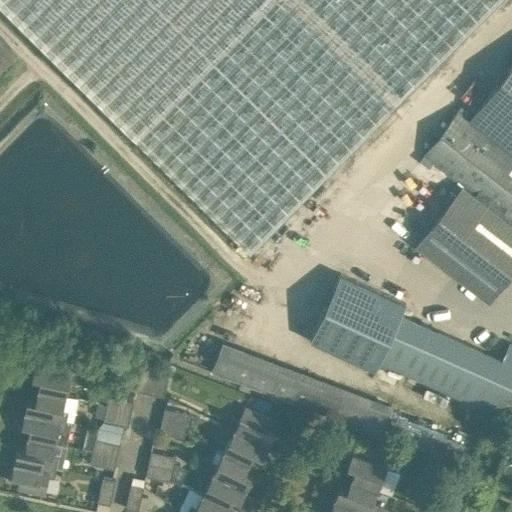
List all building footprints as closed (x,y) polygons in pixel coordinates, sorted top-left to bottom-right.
[(0,0),(0,2),(251,251),(499,0),(0,0)] [(511,63),(469,118),(458,110),(423,155),(465,187),(418,247),(488,301),(511,270),(511,63)] [(427,327),(399,314),(404,302),(338,274),(309,340),(375,368),(378,361),(511,422),(511,343),(508,342),(500,359),(427,327)] [(212,369),(383,432),(394,403),(223,340),(212,369)] [(37,351),(34,363),(76,373),(78,362),(73,361),(76,347),(48,341),(45,353),(37,351)] [(40,378),(38,389),(65,395),(68,381),(74,382),(76,373),(34,363),(32,376),(40,378)] [(139,390),(151,392),(156,368),(144,366),(139,390)] [(156,368),(151,392),(163,395),(168,371),(156,368)] [(27,399),(24,411),(65,420),(66,418),(68,410),(62,408),(65,395),(38,389),(35,401),(27,399)] [(108,395),(106,404),(131,409),(133,401),(108,395)] [(101,420),(99,427),(122,431),(123,431),(124,425),(128,425),(131,409),(106,404),(103,420),(101,420)] [(232,415),(227,425),(267,445),(272,433),(265,430),(271,419),(244,406),(239,418),(232,415)] [(164,407),(161,420),(186,425),(189,412),(164,407)] [(30,425),(27,436),(55,442),(55,441),(67,444),(72,420),(66,418),(65,420),(24,411),(21,423),(30,425)] [(186,425),(161,420),(159,431),(184,436),(186,425)] [(228,436),(222,450),(249,463),(254,452),(261,456),(267,445),(227,425),(224,434),(228,436)] [(93,448),(92,451),(117,456),(119,443),(122,431),(99,427),(92,426),(86,446),(93,448)] [(17,446),(14,458),(56,467),(59,457),(52,456),(55,442),(27,436),(25,448),(17,446)] [(146,474),(171,479),(174,465),(176,455),(152,450),(151,450),(146,474)] [(211,459),(206,469),(246,488),(251,477),(244,473),(249,463),(222,450),(216,462),(211,459)] [(117,456),(92,451),(90,463),(114,468),(117,456)] [(355,468),(351,479),(377,489),(383,474),(389,476),(392,468),(396,459),(384,454),(380,463),(352,452),(347,464),(355,468)] [(56,467),(14,458),(11,470),(20,472),(17,484),(45,490),(48,476),(54,477),(56,467)] [(207,480),(201,493),(228,506),(233,496),(240,499),(246,488),(206,469),(202,478),(207,480)] [(102,476),(97,502),(109,505),(115,478),(102,476)] [(131,482),(129,492),(141,494),(144,484),(145,478),(134,476),(132,482),(131,482)] [(339,486),(334,498),(368,511),(391,511),(392,509),(372,501),(377,489),(351,479),(346,489),(339,486)] [(443,481),(434,482),(436,492),(444,491),(443,481)] [(458,511),(467,490),(456,486),(447,510),(452,511),(458,511)] [(141,494),(129,492),(126,508),(138,510),(139,509),(146,510),(149,496),(141,494)] [(190,504),(186,511),(224,511),(228,506),(201,493),(195,506),(190,504)] [(335,511),(368,511),(334,498),(329,509),(335,511)]
